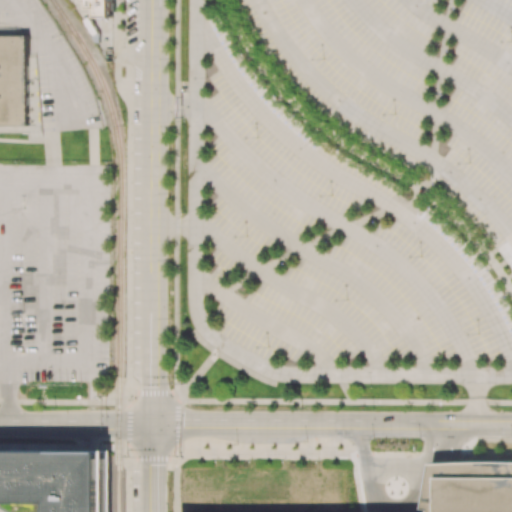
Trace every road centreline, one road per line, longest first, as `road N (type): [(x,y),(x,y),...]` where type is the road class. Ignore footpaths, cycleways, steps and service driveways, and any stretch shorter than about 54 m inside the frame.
road 1 (tertiary): [(511,425),(153,424)]
road 2 (tertiary): [(154,290),(156,21)]
road 3 (tertiary): [(153,424),(0,423)]
road 4 (tertiary): [(153,424),(154,290)]
